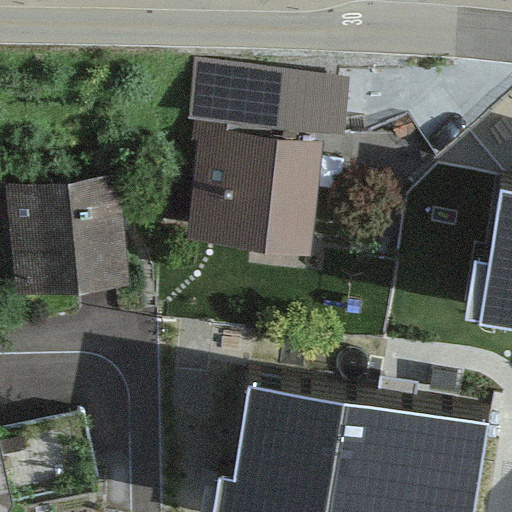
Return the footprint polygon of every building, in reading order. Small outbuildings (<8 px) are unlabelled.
[(352,72),(195,54),(189,107),(194,107),(192,131),(199,132),(189,222),(311,235),(322,137),(345,140),(352,72)] [(511,156),(472,151),(459,266),(511,273),(511,156)] [(120,178),(17,185),(24,286),(127,279),(120,178)] [(259,233),(255,253),(311,265),(316,245),(259,233)] [(468,511),(482,430),(254,393),(234,511),(468,511)] [(91,407),(0,422),(0,511),(3,511),(12,503),(104,488),(91,407)]
